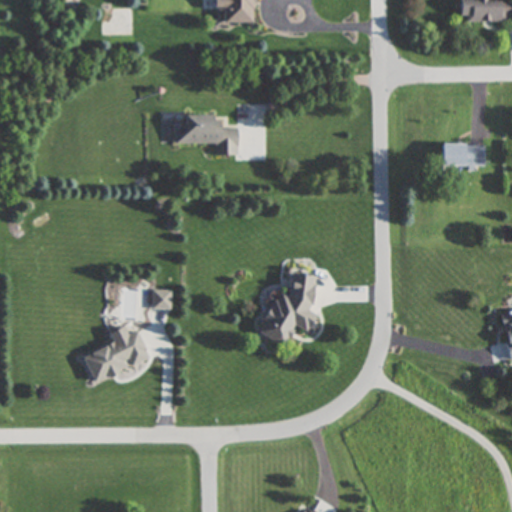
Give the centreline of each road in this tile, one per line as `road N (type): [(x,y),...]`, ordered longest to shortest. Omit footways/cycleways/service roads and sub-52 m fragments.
road 1 (residential): [(0,434),(289,430),(325,415),(373,376),(385,308),(379,83)]
road 2 (residential): [(379,83),(511,84)]
